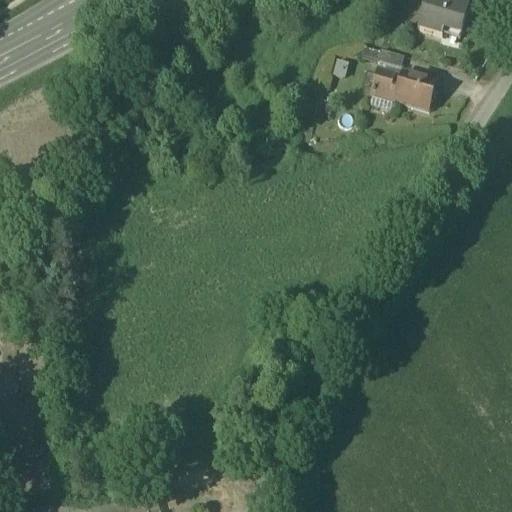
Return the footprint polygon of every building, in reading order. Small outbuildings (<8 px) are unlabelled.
[(440,34),(458,38),(467,6),(443,0),(424,0),(416,33),(439,38),(440,34)] [(376,66),(398,73),(402,60),(379,54),(376,66)] [(369,96),(391,103),(398,79),(376,73),(369,96)] [(399,76),(398,79),(391,103),(391,104),(426,114),(434,86),(399,76)] [(19,351),(22,399),(46,397),(43,349),(19,351)]
